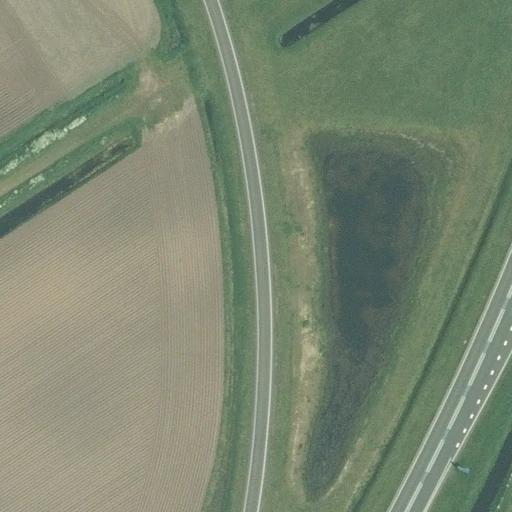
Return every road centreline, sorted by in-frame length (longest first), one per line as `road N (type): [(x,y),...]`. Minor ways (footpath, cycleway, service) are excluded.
road 1 (trunk): [(210,0),(236,98),(258,237),(261,399),(249,511)]
road 2 (trunk): [(408,511),(511,288)]
road 3 (track): [(0,181),(174,68)]
